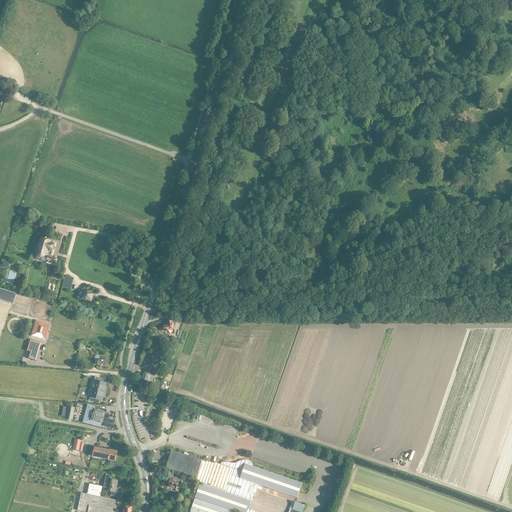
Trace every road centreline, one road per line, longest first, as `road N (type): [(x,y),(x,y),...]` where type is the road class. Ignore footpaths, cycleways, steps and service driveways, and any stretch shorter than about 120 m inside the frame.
road 1 (secondary): [(147,511),(125,387),(242,0)]
road 2 (track): [(511,508),(166,387)]
road 3 (track): [(144,279),(130,271),(133,257),(116,236),(75,229),(65,268),(148,308)]
road 4 (track): [(302,325),(511,325)]
road 5 (track): [(0,398),(42,402),(43,418),(121,433)]
